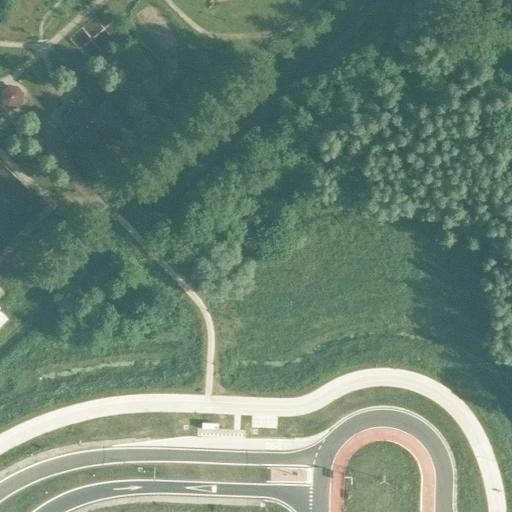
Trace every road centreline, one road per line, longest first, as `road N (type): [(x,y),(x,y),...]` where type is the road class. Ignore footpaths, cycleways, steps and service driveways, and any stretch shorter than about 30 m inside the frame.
road 1 (trunk): [(323,453),(98,457),(0,492)]
road 2 (trunk): [(47,511),(78,497),(139,486),(317,496)]
road 3 (primary): [(441,511),(438,452),(418,428),(378,416),(359,420),(323,453)]
